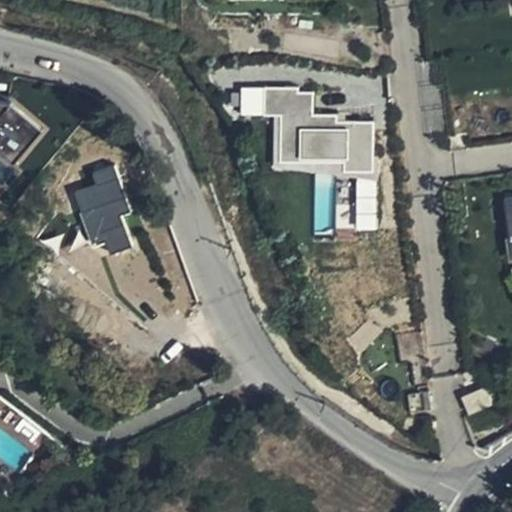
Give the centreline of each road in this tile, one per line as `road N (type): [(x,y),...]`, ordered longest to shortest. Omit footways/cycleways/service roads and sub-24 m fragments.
road 1 (residential): [(0,46),(106,75),(188,152),(244,305),(351,430),(469,497)]
road 2 (unknown): [(0,372),(73,413),(107,421),(274,339)]
